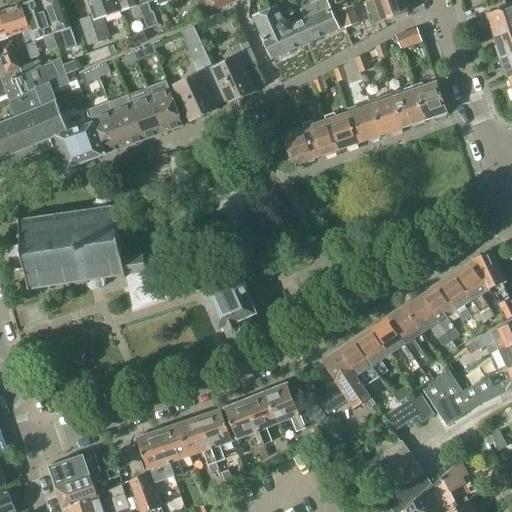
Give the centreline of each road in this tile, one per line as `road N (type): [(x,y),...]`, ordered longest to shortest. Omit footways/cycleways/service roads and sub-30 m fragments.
road 1 (residential): [(26,447),(241,372),(355,308),(507,194)]
road 2 (residential): [(493,159),(438,0)]
